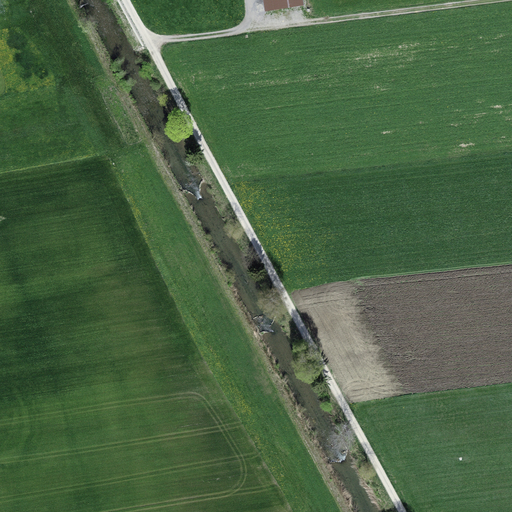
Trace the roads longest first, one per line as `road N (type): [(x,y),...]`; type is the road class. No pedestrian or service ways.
road 1 (track): [(149,43),(403,511)]
road 2 (track): [(492,0),(149,43)]
